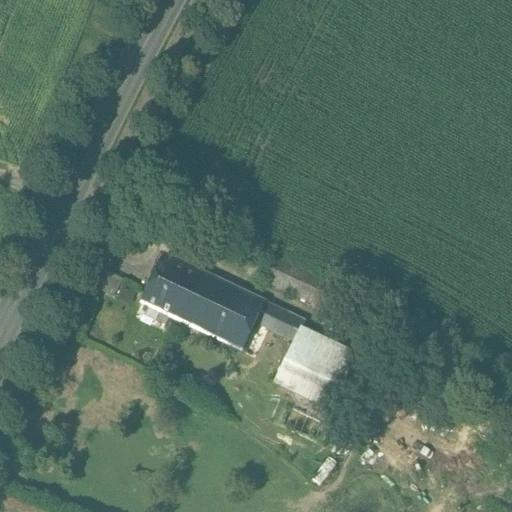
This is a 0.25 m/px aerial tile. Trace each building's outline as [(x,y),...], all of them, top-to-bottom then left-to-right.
[(264,304),(165,257),(142,305),(145,306),(169,317),(242,352),(255,323),(264,304)] [(342,291),(274,258),(263,280),(332,312),(342,291)] [(123,281),(103,272),(95,290),(114,299),(123,281)] [(270,330),(279,311),(264,304),(255,323),(270,330)] [(169,317),(145,306),(139,319),(163,330),(169,317)] [(270,330),(296,343),(302,329),(305,324),(279,311),(270,330)] [(358,355),(302,329),(296,343),(351,368),(358,355)] [(351,368),(296,343),(276,384),(331,411),(351,368)]
